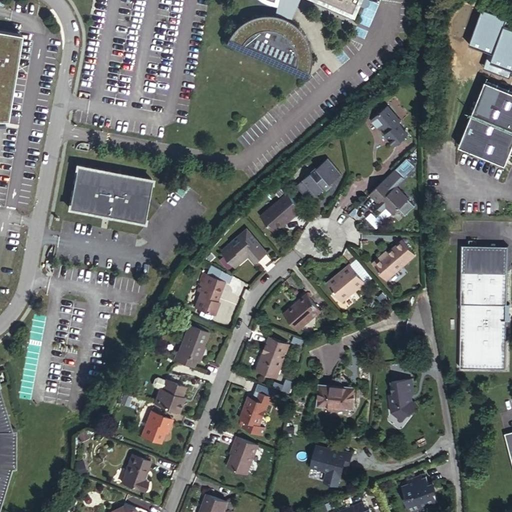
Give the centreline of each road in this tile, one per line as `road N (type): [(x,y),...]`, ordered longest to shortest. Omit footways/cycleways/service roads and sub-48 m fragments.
road 1 (unclassified): [(56,0),(72,42),(21,296),(0,324)]
road 2 (unclassified): [(325,238),(297,251),(253,296),(169,511)]
road 3 (residential): [(459,511),(432,340),(418,300)]
